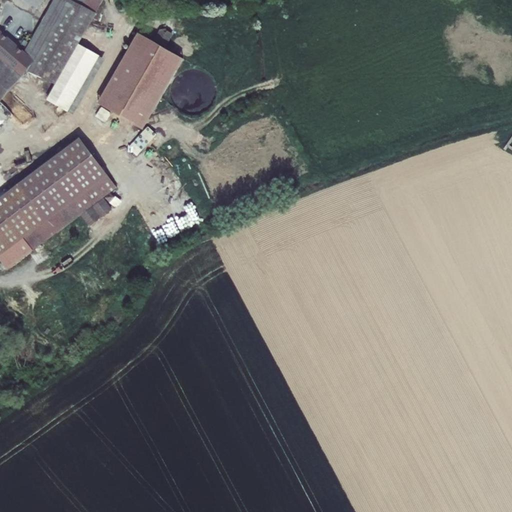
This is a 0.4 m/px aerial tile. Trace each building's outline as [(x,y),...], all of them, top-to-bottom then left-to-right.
[(0,0),(0,57),(22,76),(26,71),(35,61),(25,52),(0,30),(0,3),(2,0),(0,0)] [(96,13),(70,0),(54,0),(25,52),(35,61),(26,71),(55,85),(47,100),(68,112),(100,56),(79,44),(96,13)] [(70,0),(96,13),(103,0),(70,0)] [(160,28),(153,41),(166,48),(173,34),(160,28)] [(139,33),(98,104),(144,130),(184,59),(166,48),(153,41),(139,33)] [(100,56),(68,112),(74,115),(106,60),(100,56)] [(0,57),(0,102),(22,76),(0,57)] [(111,115),(101,109),(95,118),(105,125),(111,115)] [(157,135),(148,127),(127,150),(135,158),(157,135)] [(506,151),(508,148),(511,150),(511,136),(503,149),(506,151)] [(117,187),(80,138),(0,198),(0,259),(8,271),(81,215),(103,198),(117,187)] [(103,198),(81,215),(90,227),(113,209),(103,198)]
